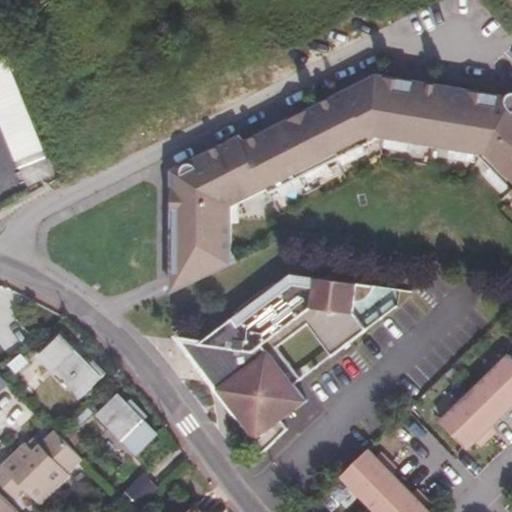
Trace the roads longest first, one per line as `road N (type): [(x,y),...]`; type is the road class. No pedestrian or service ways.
road 1 (residential): [(0,238),(366,50),(437,49)]
road 2 (residential): [(0,263),(83,308),(143,362),(256,511)]
